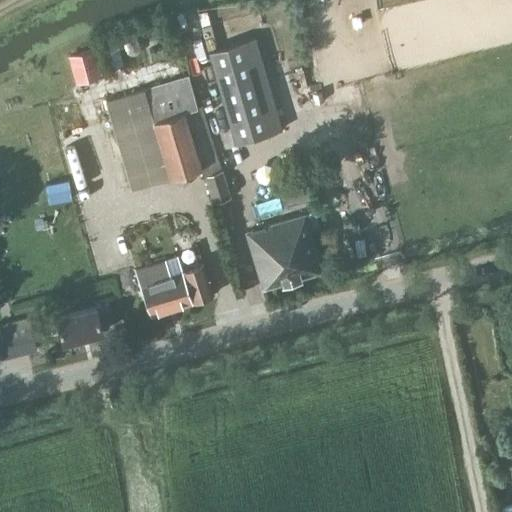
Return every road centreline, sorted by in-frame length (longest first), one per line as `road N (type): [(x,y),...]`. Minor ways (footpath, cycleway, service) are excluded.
road 1 (tertiary): [(0,395),(511,267)]
road 2 (track): [(438,285),(484,511)]
